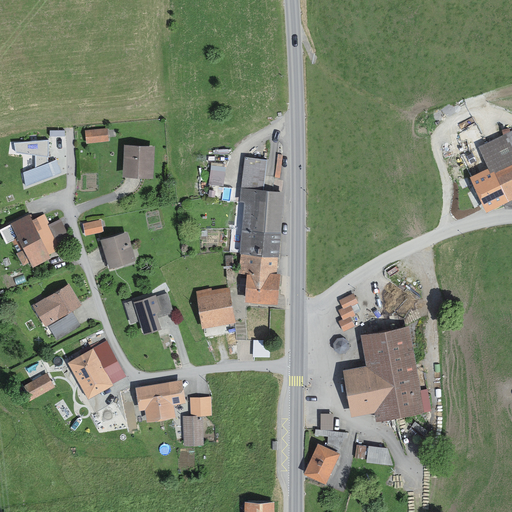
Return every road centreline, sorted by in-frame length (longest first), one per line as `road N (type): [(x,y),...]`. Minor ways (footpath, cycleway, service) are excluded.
road 1 (residential): [(297,366),(142,376),(129,370),(90,289),(63,193)]
road 2 (secondary): [(291,0),(298,321)]
road 3 (residential): [(298,321),(379,263),(443,233),(511,216)]
road 4 (secondary): [(297,366),(296,511)]
